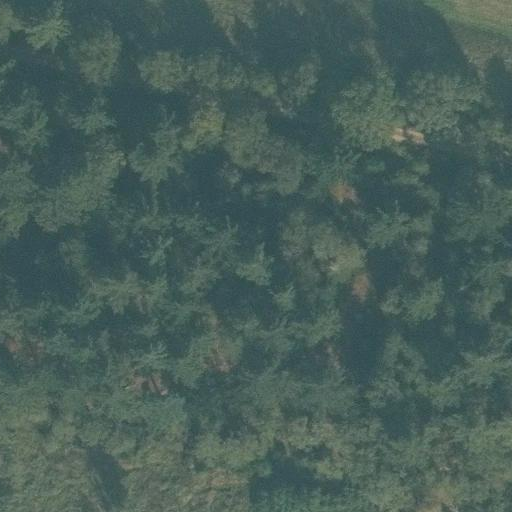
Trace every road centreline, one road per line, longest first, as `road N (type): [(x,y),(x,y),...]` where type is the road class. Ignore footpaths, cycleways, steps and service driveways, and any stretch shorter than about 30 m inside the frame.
road 1 (track): [(511,166),(0,55)]
road 2 (track): [(0,387),(511,457)]
